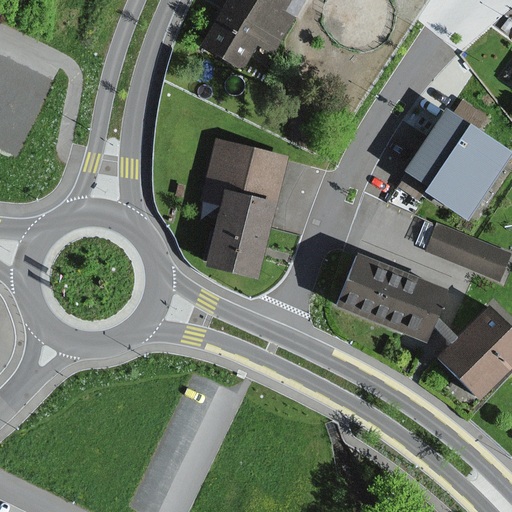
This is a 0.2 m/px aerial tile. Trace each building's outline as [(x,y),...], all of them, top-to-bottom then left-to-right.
[(228,0),(200,47),(245,73),(260,48),(275,57),(298,19),(286,12),(293,0),(228,0)] [(469,223),(511,158),(511,150),(447,108),(405,172),(407,173),(398,188),(419,202),(425,194),(469,223)] [(259,280),(290,157),(216,139),(201,201),(222,207),(207,267),(259,280)] [(500,283),(511,254),(436,224),(425,253),(500,283)] [(450,289),(358,253),(337,307),(428,344),(450,289)] [(511,327),(491,306),(438,359),(480,401),(511,369),(511,327)] [(180,418),(193,380),(169,372),(156,410),(180,418)] [(298,460),(306,425),(277,418),(269,453),(298,460)]
